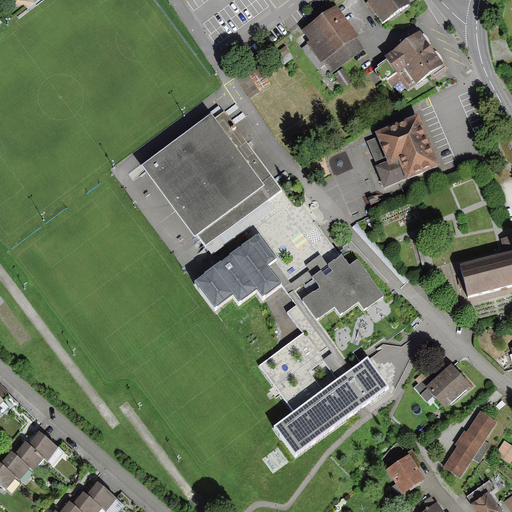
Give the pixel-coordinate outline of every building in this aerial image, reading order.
[(404,0),(366,0),(383,25),(409,8),(404,0)] [(334,8),(303,29),(330,70),(362,48),(334,8)] [(439,67),(418,37),(373,68),(382,81),(402,67),(414,84),(439,67)] [(345,68),(336,74),(345,88),(354,82),(345,68)] [(212,116),(142,168),(195,240),(198,237),(206,248),(224,234),(282,191),(224,114),(215,120),(212,116)] [(415,117),(376,132),(387,161),(376,165),(384,186),(434,166),(415,117)] [(259,236),(195,285),(217,313),(232,301),(239,310),(257,296),(263,304),(285,287),(269,266),(277,260),(269,249),(259,236)] [(464,283),(470,302),(511,290),(511,253),(460,267),(464,283)] [(296,307),(286,313),(302,335),(336,381),(360,364),(353,353),(358,350),(366,351),(384,338),(387,341),(406,327),(358,262),(350,268),(343,257),(329,267),(321,255),(307,265),(316,276),(289,297),(296,307)] [(336,381),(302,335),(258,366),(294,415),(275,428),(296,457),(390,390),(367,359),(360,364),(336,381)] [(466,386),(449,366),(433,381),(428,376),(414,389),(424,400),(431,394),(443,406),(466,386)] [(495,423),(478,412),(465,433),(462,431),(454,443),(456,444),(442,466),(459,477),(470,459),(477,463),(489,444),(484,441),(495,423)] [(58,451),(40,434),(35,440),(30,446),(45,459),(48,462),(58,451)] [(511,463),(511,444),(506,440),(497,454),(511,463)] [(45,459),(30,446),(26,443),(21,449),(15,455),(30,468),(34,471),(45,459)] [(30,468),(15,455),(13,452),(7,458),(1,465),(17,479),(18,480),(30,468)] [(410,457),(387,471),(402,496),(424,483),(410,457)] [(0,489),(5,493),(17,479),(1,465),(0,463),(0,489)] [(488,481),(466,496),(471,503),(469,504),(473,511),(498,511),(486,493),(493,488),(488,481)] [(106,511),(116,501),(96,485),(92,489),(86,496),(102,509),(105,511),(106,511)] [(99,511),(102,509),(86,496),(82,493),(78,499),(72,505),(80,511),(99,511)] [(80,511),(72,505),(68,502),(63,508),(59,511),(80,511)]
